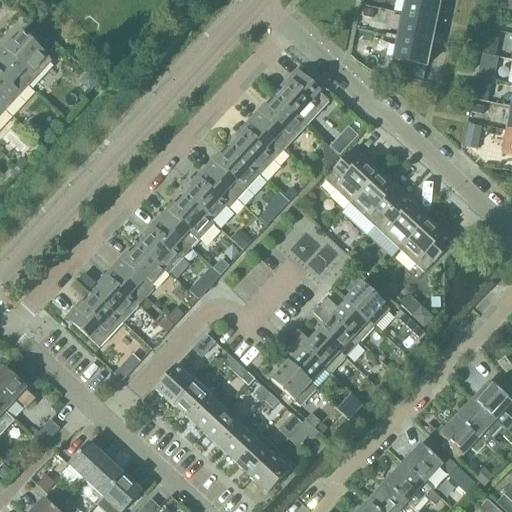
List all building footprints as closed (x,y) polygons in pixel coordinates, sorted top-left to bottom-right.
[(439,0),(404,0),(402,14),(435,21),(439,0)] [(435,21),(402,14),(397,37),(430,43),(435,21)] [(0,49),(0,60),(28,86),(51,61),(21,33),(9,46),(5,43),(0,49)] [(484,36),(481,53),(494,56),(498,39),(484,36)] [(430,43),(397,37),(392,60),(425,67),(430,43)] [(28,86),(0,60),(0,106),(5,111),(28,86)] [(276,99),(305,127),(329,102),(296,71),(284,83),(287,87),(276,99)] [(305,127),(276,99),(264,111),(260,108),(249,120),(282,151),(305,127)] [(282,151),(249,120),(238,132),(241,136),(230,148),(259,176),(282,151)] [(479,145),(482,124),(469,122),(466,144),(479,145)] [(330,145),(341,155),(359,134),(349,124),(330,145)] [(511,156),(511,132),(506,131),(501,155),(511,156)] [(259,176),(230,148),(218,161),(214,157),(203,169),(237,201),(259,176)] [(349,204),(351,202),(377,175),(364,163),(368,159),(355,148),(324,181),(349,204)] [(237,201),(203,169),(192,182),(195,185),(184,197),(210,222),(211,221),(224,207),(228,210),(237,201)] [(351,202),(349,204),(373,227),(405,194),(392,183),(389,186),(377,175),(351,202)] [(405,194),(373,227),(398,250),(399,250),(426,221),(413,209),(417,205),(405,194)] [(157,219),(191,250),(214,225),(211,221),(210,222),(184,197),(172,210),(169,206),(157,219)] [(291,246),(320,274),(344,249),(308,215),(293,231),(300,237),(291,246)] [(191,250),(157,219),(146,231),(149,234),(138,246),(164,271),(164,272),(167,275),(191,250)] [(426,221),(399,250),(398,250),(423,274),(454,240),(442,229),(438,232),(426,221)] [(111,268),(145,299),(154,290),(150,286),(164,272),(164,271),(138,246),(126,259),(123,256),(111,268)] [(229,267),(221,260),(212,270),(219,277),(229,267)] [(102,305),(122,324),(145,299),(111,268),(100,280),(104,283),(92,296),(102,305)] [(203,280),(210,287),(219,277),(212,270),(203,280)] [(345,301),(374,328),(389,311),(360,284),(345,301)] [(122,324),(102,305),(92,296),(80,308),(77,305),(65,318),(98,349),(122,324)] [(400,306),(411,317),(410,318),(423,330),(433,319),(421,307),(420,308),(409,297),(400,306)] [(319,307),(351,336),(359,344),(374,328),(345,301),(344,302),(345,303),(338,310),(326,299),(319,307)] [(359,344),(351,336),(319,307),(312,314),(324,325),(316,333),(344,359),(359,344)] [(405,330),(412,323),(403,315),(396,321),(405,330)] [(344,359),(316,333),(308,342),(297,331),(290,338),(323,370),(322,371),(329,376),(344,359)] [(208,350),(214,344),(205,335),(199,342),(208,350)] [(309,385),(310,384),(322,371),(323,370),(290,338),(283,346),(295,357),(288,364),(287,363),(286,364),(309,385)] [(506,372),(511,367),(511,365),(505,356),(498,361),(506,372)] [(232,372),(238,365),(229,357),(223,364),(232,372)] [(192,383),(193,384),(199,378),(181,361),(154,390),(172,407),(172,406),(171,405),(192,383)] [(113,374),(121,381),(130,371),(123,364),(113,374)] [(309,385),(286,364),(270,381),(299,408),(316,390),(310,384),(309,385)] [(238,365),(232,372),(241,380),(247,374),(238,365)] [(0,373),(0,409),(4,413),(15,401),(25,410),(34,401),(24,391),(25,390),(3,370),(0,373)] [(207,397),(193,384),(192,383),(171,405),(172,406),(187,420),(208,398),(207,397)] [(502,411),(510,403),(488,384),(474,399),(502,426),(509,418),(502,411)] [(263,402),(269,395),(261,387),(254,393),(263,402)] [(203,435),(229,406),(212,391),(207,397),(208,398),(187,420),(203,435)] [(269,395),(263,402),(272,410),(278,403),(269,395)] [(458,417),(479,437),(496,453),(501,448),(490,438),(502,426),(474,399),(458,417)] [(245,421),(230,407),(229,406),(203,435),(219,449),(245,421)] [(0,435),(13,422),(4,413),(0,409),(0,435)] [(313,430),(319,423),(310,414),(304,421),(313,430)] [(295,431),(301,425),(292,416),(286,423),(295,431)] [(458,417),(440,435),(462,455),(479,437),(458,417)] [(245,421),(219,449),(235,464),(255,442),(256,443),(262,437),(245,421)] [(33,440),(42,448),(58,431),(50,423),(33,440)] [(301,425),(295,431),(304,440),(310,433),(301,425)] [(271,457),(270,456),(256,443),(255,442),(235,464),(249,478),(249,479),(250,480),(271,457)] [(86,482),(106,460),(89,445),(69,466),(86,482)] [(403,464),(426,483),(440,468),(446,473),(443,477),(452,485),(463,473),(446,457),(440,464),(420,445),(403,464)] [(271,457),(250,480),(266,495),(293,466),(276,450),(270,456),(271,457)] [(106,460),(86,482),(103,498),(123,476),(106,460)] [(386,483),(414,509),(425,497),(434,505),(441,497),(426,483),(403,464),(386,483)] [(476,477),(485,485),(493,476),(484,468),(476,477)] [(123,476),(103,498),(118,511),(123,511),(141,493),(123,476)] [(368,502),(379,511),(399,511),(401,510),(403,511),(417,511),(414,509),(386,483),(368,502)] [(511,511),(511,486),(497,503),(506,511),(511,511)] [(51,500),(61,509),(67,502),(57,493),(51,500)] [(32,511),(54,511),(42,501),(32,511)] [(497,511),(487,501),(476,511),(497,511)] [(155,511),(158,509),(150,502),(140,511),(155,511)] [(358,511),(379,511),(368,502),(358,511)]
